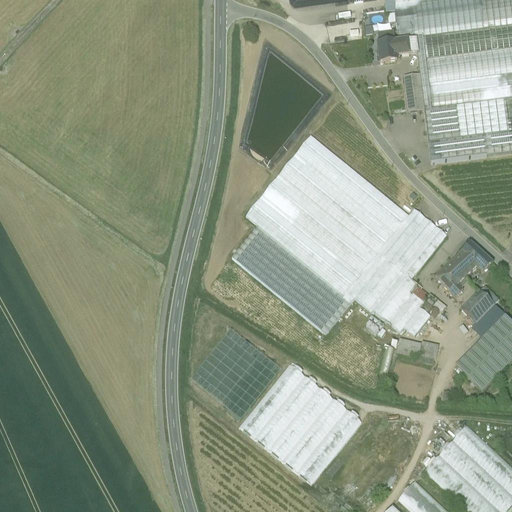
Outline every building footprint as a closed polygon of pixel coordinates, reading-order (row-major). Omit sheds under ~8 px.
[(511,0),(404,0),(405,6),(412,5),(428,113),(422,115),(425,167),(511,156),(511,0)] [(382,12),(363,15),(365,37),(369,36),(370,44),(390,41),(389,33),(375,35),(374,27),(384,25),(382,12)] [(326,25),(329,42),(356,37),(355,29),(351,30),(350,20),(326,25)] [(405,43),(372,46),(374,67),(396,65),(396,61),(406,60),(405,43)] [(445,243),(311,137),(244,221),(256,230),(230,262),(326,338),(353,304),(410,349),(432,322),(420,313),(423,309),(416,304),(424,295),(412,286),(445,243)] [(491,270),(467,247),(432,284),(453,304),(461,296),(456,291),(473,273),(481,281),(491,270)] [(511,362),(511,327),(504,320),(456,369),(481,394),(511,362)] [(233,325),(189,387),(316,490),(327,479),(360,507),(413,438),(377,409),(362,424),(233,325)] [(511,511),(511,463),(466,424),(395,503),(404,511),(511,511)] [(433,439),(439,435),(436,430),(430,434),(433,439)]
